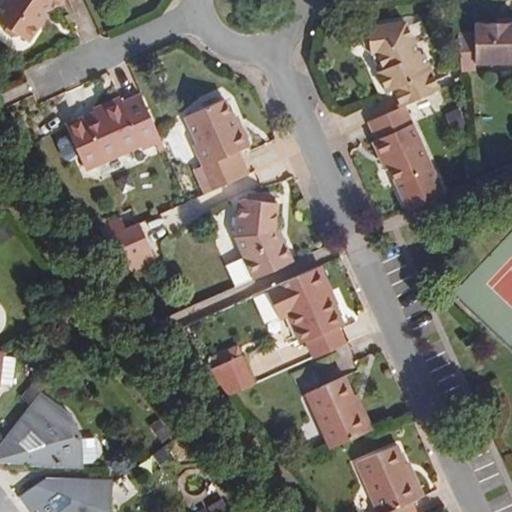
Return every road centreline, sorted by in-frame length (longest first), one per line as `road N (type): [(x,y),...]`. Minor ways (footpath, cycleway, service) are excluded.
road 1 (unclassified): [(467,511),(257,50)]
road 2 (residential): [(193,25),(7,107)]
